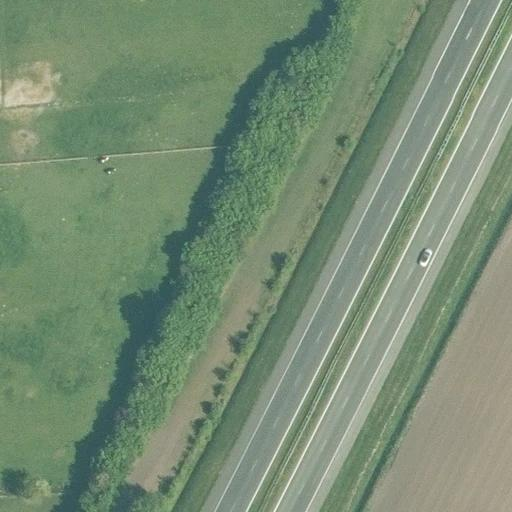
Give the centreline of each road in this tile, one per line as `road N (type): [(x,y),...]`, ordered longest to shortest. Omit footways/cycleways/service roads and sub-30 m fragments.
road 1 (motorway): [(485,0),(228,511)]
road 2 (motorway): [(291,511),(511,72)]
